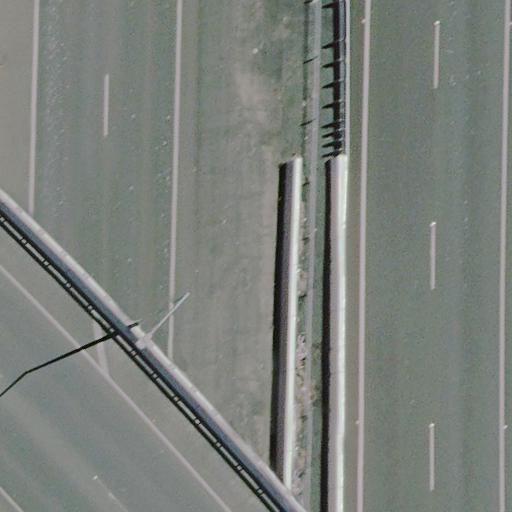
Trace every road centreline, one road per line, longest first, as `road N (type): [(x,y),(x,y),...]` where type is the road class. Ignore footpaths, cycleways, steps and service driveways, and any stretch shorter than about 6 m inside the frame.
road 1 (motorway): [(438,0),(430,511)]
road 2 (motorway): [(101,511),(109,0)]
road 3 (trunk): [(0,400),(98,511)]
